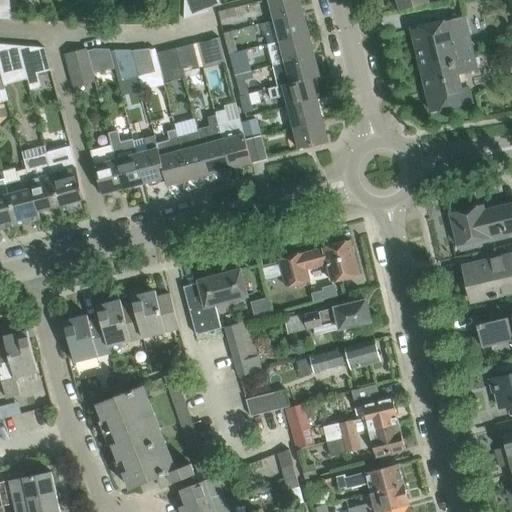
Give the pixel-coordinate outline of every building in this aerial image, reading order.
[(0,0),(0,18),(12,19),(9,0),(0,0)] [(184,0),(184,20),(210,14),(209,9),(221,6),(219,0),(184,0)] [(300,0),(269,0),(274,21),(304,13),(300,0)] [(428,0),(396,0),(400,11),(429,2),(428,0)] [(235,8),(218,12),(220,20),(237,16),(235,8)] [(274,21),(279,41),(280,42),(309,34),(304,13),(274,21)] [(465,17),(412,29),(423,77),(441,73),(440,69),(455,65),(453,58),(474,53),(465,17)] [(236,30),(223,33),(229,54),(237,52),(233,37),(238,36),(236,30)] [(280,42),(279,41),(267,44),(273,65),(285,62),(314,55),(309,34),(280,42)] [(198,43),(198,45),(204,68),(218,64),(219,71),(227,69),(223,54),(219,37),(198,43)] [(10,44),(0,43),(0,68),(0,70),(15,66),(17,72),(25,71),(18,45),(10,44)] [(193,44),(176,49),(183,72),(199,68),(193,44)] [(43,47),(18,45),(25,71),(34,68),(34,71),(49,67),(43,47)] [(95,49),(87,51),(93,73),(114,68),(109,49),(95,49)] [(132,50),(132,51),(139,77),(156,73),(150,49),(140,49),(132,51),(132,50)] [(176,49),(156,54),(164,83),(183,78),(182,73),(183,72),(176,49)] [(132,50),(115,50),(122,81),(139,77),(132,51),(132,50)] [(237,52),(229,54),(233,70),(235,75),(251,71),(245,50),(242,51),(237,52)] [(67,57),(75,86),(95,81),(93,73),(87,51),(67,57)] [(441,73),(423,77),(432,112),(472,102),(468,86),(461,88),(458,75),(478,70),(474,53),(453,58),(455,65),(440,69),(441,73)] [(278,86),(282,85),(290,83),(290,84),(312,78),(320,76),(314,55),(285,62),(273,65),(278,86)] [(251,71),(235,75),(236,80),(241,97),(249,95),(245,80),(253,78),(251,71)] [(290,83),(282,85),(278,86),(268,89),(271,99),(285,95),(288,107),(317,99),(312,78),(290,84),(290,83)] [(249,95),(241,97),(245,113),(253,111),(249,95)] [(317,99),(288,107),(293,128),(323,120),(317,99)] [(225,110),(215,112),(231,168),(252,163),(242,123),(240,118),(228,121),(225,110)] [(209,126),(198,129),(210,174),(231,168),(215,112),(216,115),(207,117),(209,126)] [(261,136),(257,119),(249,121),(254,138),(261,136)] [(323,120),(293,128),(299,149),(328,141),(323,120)] [(254,138),(249,121),(242,123),(252,163),(267,159),(262,139),(261,136),(254,138)] [(169,140),(157,143),(161,156),(160,156),(166,178),(165,178),(167,185),(189,180),(175,129),(167,131),(169,140)] [(176,129),(175,129),(189,180),(210,174),(198,129),(186,132),(187,135),(178,137),(176,129)] [(117,130),(109,132),(124,188),(145,183),(137,154),(133,141),(133,139),(120,142),(117,130)] [(111,145),(90,150),(102,194),(124,188),(109,132),(108,133),(111,145)] [(144,138),(133,141),(137,154),(145,183),(165,177),(167,185),(165,178),(166,178),(160,156),(161,156),(157,143),(156,143),(154,135),(144,138)] [(46,153),(60,205),(85,199),(74,159),(71,147),(46,153)] [(26,169),(38,219),(40,219),(38,211),(60,205),(46,153),(23,159),(26,169)] [(5,179),(4,179),(16,225),(38,219),(26,169),(16,172),(14,167),(2,170),(5,179)] [(0,179),(0,229),(16,225),(4,179),(0,179)] [(458,244),(477,240),(511,231),(511,203),(484,210),(483,205),(450,213),(458,244)] [(332,282),(360,274),(350,240),(323,247),(323,248),(302,254),(302,253),(279,259),(286,287),(309,280),(307,269),(328,264),(332,282)] [(511,254),(483,262),(463,266),(471,301),(491,297),(492,299),(498,297),(498,295),(511,291),(511,254)] [(205,303),(189,307),(196,334),(222,328),(215,304),(248,296),(241,269),(199,280),(205,303)] [(131,290),(134,304),(143,336),(179,327),(170,294),(157,297),(155,291),(142,294),(140,288),(131,290)] [(96,299),(101,319),(108,345),(109,345),(111,352),(109,345),(143,336),(134,304),(122,307),(120,300),(107,303),(105,297),(96,299)] [(289,332),(313,326),(315,335),(371,321),(366,300),(286,319),(289,332)] [(511,303),(505,305),(507,317),(477,324),(483,347),(511,339),(511,303)] [(75,362),(94,357),(111,352),(109,345),(108,345),(101,319),(89,322),(88,315),(74,319),(72,312),(63,315),(75,362)] [(226,327),(226,329),(239,374),(261,368),(258,356),(247,321),(226,327)] [(6,344),(0,345),(0,368),(1,374),(0,374),(6,397),(20,394),(16,377),(38,371),(29,337),(34,336),(30,323),(16,327),(18,333),(4,337),(6,344)] [(375,339),(356,345),(311,357),(315,371),(350,361),(352,369),(381,361),(375,339)] [(165,376),(169,386),(178,382),(175,372),(165,376)] [(511,373),(509,374),(490,379),(491,385),(494,384),(499,408),(511,404),(511,373)] [(169,386),(172,395),(181,391),(178,382),(169,386)] [(354,419),(323,427),(327,441),(399,423),(393,398),(381,401),(377,384),(352,390),(356,408),(363,406),(366,418),(355,421),(354,419)] [(169,472),(137,388),(97,403),(104,421),(110,418),(119,441),(113,443),(119,461),(126,458),(130,469),(124,471),(130,489),(168,474),(172,483),(195,474),(191,463),(169,472)] [(285,390),(246,400),(250,415),(289,406),(285,390)] [(172,395),(175,404),(185,401),(181,391),(172,395)] [(175,404),(179,414),(188,410),(185,401),(175,404)] [(304,403),(288,407),(293,427),(309,423),(304,403)] [(8,406),(0,407),(0,420),(11,417),(8,406)] [(179,414),(182,423),(191,420),(188,410),(179,414)] [(182,423),(185,433),(195,429),(191,420),(182,423)] [(399,423),(327,441),(330,456),(373,445),(376,456),(405,449),(399,423)] [(185,433),(189,442),(198,438),(195,429),(185,433)] [(495,450),(497,457),(511,453),(511,432),(503,435),(506,446),(495,450)] [(189,442),(192,452),(201,448),(198,438),(189,442)] [(201,448),(192,452),(196,461),(205,457),(201,448)] [(511,453),(497,457),(500,467),(511,464),(511,468),(511,453)] [(281,467),(284,480),(296,475),(293,464),(281,467)] [(317,475),(314,464),(303,467),(305,478),(317,475)] [(337,476),(340,490),(368,483),(371,492),(404,484),(399,464),(347,477),(346,474),(337,476)] [(11,482),(0,484),(0,487),(4,505),(16,503),(56,494),(51,471),(43,473),(42,466),(9,473),(11,482)] [(287,490),(291,506),(303,502),(299,486),(296,475),(284,480),(287,490)] [(216,477),(181,489),(186,504),(180,507),(182,511),(194,511),(225,501),(216,477)] [(312,507),(335,501),(332,491),(326,488),(318,490),(316,481),(306,483),(312,507)] [(348,508),(348,511),(376,511),(409,503),(404,484),(371,492),(373,501),(348,508)] [(60,511),(56,494),(16,503),(17,511),(60,511)] [(228,511),(225,501),(194,511),(228,511)] [(411,511),(409,503),(376,511),(411,511)]
